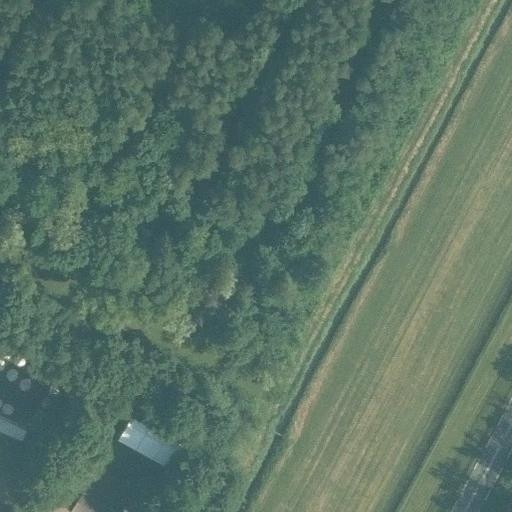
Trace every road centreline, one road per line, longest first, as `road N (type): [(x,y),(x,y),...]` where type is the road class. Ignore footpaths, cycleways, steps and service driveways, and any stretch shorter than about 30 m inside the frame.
road 1 (track): [(483,0),(268,390),(217,511)]
road 2 (track): [(268,390),(0,252)]
